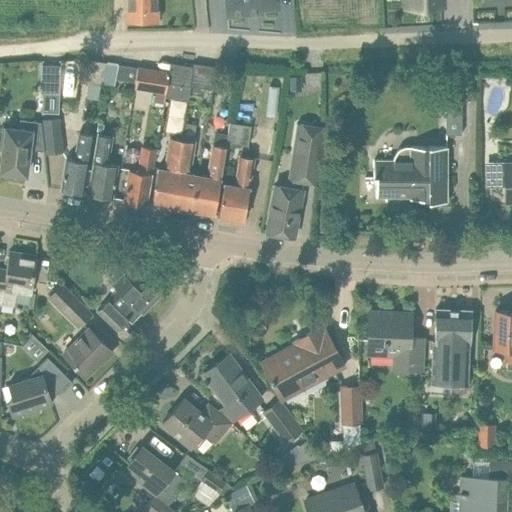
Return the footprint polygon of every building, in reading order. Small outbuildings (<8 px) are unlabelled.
[(126,0),(126,2),(126,22),(158,22),(157,0),(126,0)] [(225,0),(227,15),(247,13),(260,12),(261,12),(261,11),(261,8),(278,7),(277,0),(225,0)] [(107,62),(105,62),(102,83),(114,84),(115,79),(135,82),(137,67),(119,64),(107,62)] [(193,66),(170,63),(168,72),(165,93),(161,117),(167,83),(190,86),(194,63),(193,63),(193,66)] [(215,67),(194,63),(190,86),(211,90),(215,67)] [(42,64),(41,92),(59,93),(60,65),(42,64)] [(138,65),(134,87),(165,93),(168,72),(138,65)] [(446,99),(446,119),(446,134),(461,134),(461,99),(446,99)] [(58,117),(42,119),(46,154),(62,152),(58,117)] [(16,173),(25,174),(28,149),(44,151),(40,121),(19,119),(18,129),(6,127),(5,130),(3,129),(3,127),(2,127),(0,139),(0,145),(1,146),(1,143),(4,144),(0,171),(3,171),(3,175),(15,176),(16,173)] [(185,122),(184,127),(182,138),(171,206),(177,207),(177,210),(188,211),(188,209),(192,209),(198,173),(187,171),(188,168),(191,168),(196,136),(194,136),(196,124),(185,122)] [(214,132),(212,143),(207,171),(209,171),(209,175),(198,173),(192,209),(196,210),(196,213),(207,215),(207,212),(214,213),(226,142),(230,122),(229,122),(227,134),(214,132)] [(250,126),(230,122),(226,142),(247,145),(250,126)] [(298,124),(289,179),(317,183),(325,128),(298,124)] [(182,138),(184,127),(183,134),(170,132),(165,164),(168,164),(167,168),(156,166),(151,203),(153,203),(153,206),(164,207),(164,205),(171,206),(182,138)] [(66,158),(60,189),(63,190),(66,192),(72,193),(74,192),(83,193),(92,135),(79,133),(74,159),(66,158)] [(97,133),(88,194),(96,195),(99,197),(106,198),(109,197),(111,198),(117,164),(107,163),(111,136),(97,133)] [(129,169),(124,199),(124,201),(146,204),(155,148),(142,146),(137,170),(129,169)] [(392,159),(369,159),(369,177),(376,177),(376,196),(410,196),(410,199),(423,199),(423,202),(446,202),(446,146),(404,146),(402,147),(400,148),(397,149),(396,150),(394,152),(393,154),(393,156),(392,157),(392,158),(392,159)] [(224,182),(221,197),(218,216),(243,221),(254,157),(239,154),(234,184),(224,182)] [(511,166),(507,167),(506,157),(504,157),(504,161),(492,161),(492,160),(488,160),(489,182),(505,182),(505,201),(511,200),(511,166)] [(275,184),(266,232),(294,237),(302,189),(275,184)] [(6,269),(0,267),(0,302),(14,305),(16,290),(30,292),(36,255),(9,251),(6,269)] [(124,273),(113,285),(117,289),(96,310),(117,330),(128,319),(131,323),(141,313),(142,313),(164,290),(144,271),(133,282),(124,273)] [(91,313),(61,284),(48,296),(78,326),(91,313)] [(432,340),(431,360),(429,382),(453,384),(453,390),(454,392),(464,393),(467,389),(470,309),(436,308),(435,340),(432,340)] [(511,310),(495,310),(494,330),(493,348),(507,348),(506,369),(511,369),(511,310)] [(369,311),(368,331),(367,353),(395,354),(395,369),(421,370),(422,337),(410,337),(411,313),(369,311)] [(264,368),(273,385),(280,398),(344,364),(323,325),(293,341),(298,349),(264,368)] [(63,353),(80,370),(85,375),(101,360),(98,357),(108,347),(88,327),(63,353)] [(218,410),(218,411),(229,421),(262,396),(229,354),(202,374),(205,378),(203,380),(205,382),(207,380),(226,404),(220,410),(218,410)] [(41,373),(11,382),(21,413),(23,412),(24,416),(39,412),(38,407),(52,403),(48,393),(53,391),(68,377),(47,356),(38,365),(41,373)] [(342,422),(360,422),(359,385),(341,385),(342,422)] [(214,442),(231,422),(229,421),(218,411),(217,410),(208,403),(200,412),(182,397),(162,422),(191,446),(202,432),(214,442)] [(279,401),(264,412),(285,440),(292,435),(294,434),(300,429),(279,401)] [(476,423),(477,446),(495,446),(495,430),(493,423),(476,423)] [(307,438),(298,445),(308,459),(310,459),(319,456),(307,438)] [(149,511),(173,511),(177,507),(183,498),(176,493),(185,480),(142,446),(128,463),(150,480),(146,485),(154,491),(143,508),(149,511)] [(368,487),(382,485),(376,452),(362,454),(368,487)] [(178,464),(223,495),(235,489),(185,454),(178,464)] [(451,493),(450,511),(505,511),(506,488),(511,488),(511,459),(490,458),(489,477),(461,476),(460,493),(451,493)] [(305,499),(309,511),(368,511),(366,505),(361,507),(353,483),(305,499)] [(0,499),(0,511),(10,511),(0,500),(0,499)]
